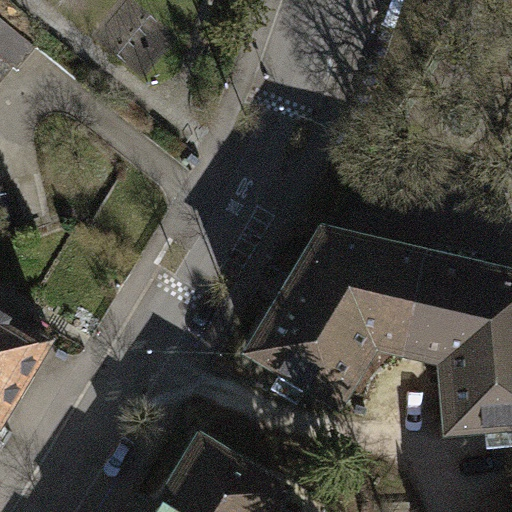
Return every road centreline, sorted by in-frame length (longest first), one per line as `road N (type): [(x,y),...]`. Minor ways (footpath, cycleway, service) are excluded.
road 1 (residential): [(41,511),(251,160),(316,0)]
road 2 (trunk): [(511,74),(467,511)]
